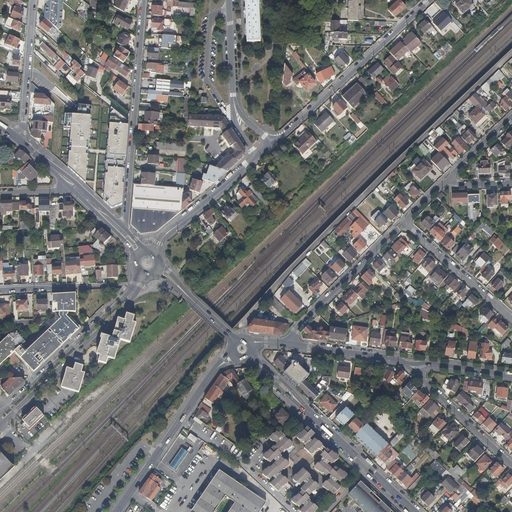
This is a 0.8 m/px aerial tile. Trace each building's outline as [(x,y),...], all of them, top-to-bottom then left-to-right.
[(63,3),(59,0),(46,0),(44,18),(54,26),(57,29),(58,30),(61,27),(63,3)] [(124,12),(129,1),(131,1),(131,0),(117,0),(114,7),(124,12)] [(244,0),(245,12),(245,28),(246,42),(261,42),(258,0),(244,0)] [(360,11),(360,6),(358,6),(358,3),(356,3),(356,0),(350,0),(350,21),(356,21),(356,14),(358,15),(358,11),(360,11)] [(395,17),(407,7),(399,0),(388,10),(388,11),(395,17)] [(463,15),(473,6),(472,5),(476,2),(473,0),(462,0),(456,7),(459,10),(463,15)] [(20,20),(24,10),(21,9),(22,6),(13,3),(12,5),(15,6),(11,17),(20,20)] [(162,17),(162,7),(161,7),(161,3),(153,3),(152,16),(159,16),(162,17)] [(454,19),(446,11),(444,13),(451,21),(454,19)] [(451,21),(444,13),(433,23),(437,28),(444,22),(443,21),(444,20),(454,30),(457,27),(451,21)] [(433,21),(427,15),(424,18),(426,20),(428,23),(429,25),(433,21)] [(127,30),(132,21),(124,17),(123,20),(116,17),(112,23),(119,27),(120,26),(127,30)] [(19,32),(23,24),(9,18),(5,27),(11,29),(12,29),(19,32)] [(171,26),(171,25),(171,23),(171,22),(170,21),(169,21),(169,20),(164,20),(152,18),(152,30),(163,31),(164,27),(168,28),(169,27),(171,26)] [(339,32),(340,23),(341,23),(341,24),(344,24),(345,21),(328,20),(328,22),(329,23),(329,25),(331,26),(331,32),(339,32)] [(426,20),(418,28),(424,34),(426,32),(429,35),(434,30),(429,25),(428,23),(426,20)] [(44,21),(40,27),(50,36),(57,29),(54,26),(53,27),(44,21)] [(405,42),(402,44),(409,52),(410,53),(411,54),(422,43),(412,33),(404,40),(405,42)] [(123,34),(119,41),(127,45),(130,39),(123,34)] [(16,49),(20,40),(10,35),(5,46),(12,50),(13,48),(16,49)] [(179,45),(179,37),(166,36),(162,35),(162,39),(162,44),(162,47),(171,47),(171,44),(179,45)] [(56,56),(42,42),(39,46),(53,59),(56,56)] [(402,44),(401,42),(390,53),(391,55),(397,62),(404,56),(405,56),(409,52),(402,44)] [(115,54),(114,57),(123,63),(130,53),(120,47),(118,49),(117,48),(114,53),(115,54)] [(65,53),(61,48),(59,50),(66,57),(68,55),(65,53)] [(157,64),(158,53),(160,53),(161,50),(150,48),(148,63),(157,64)] [(441,49),(434,56),(439,62),(446,55),(441,49)] [(116,60),(110,56),(102,51),(100,53),(114,63),(116,60)] [(19,66),(19,57),(9,52),(7,57),(12,60),(14,60),(14,65),(19,66)] [(298,59),(296,56),(295,54),(294,54),(293,56),(303,67),(304,66),(298,59)] [(338,58),(335,61),(342,69),(350,61),(347,59),(348,58),(345,55),(344,56),(342,54),(340,56),(339,55),(337,57),(338,58)] [(397,62),(391,55),(384,62),(395,73),(402,66),(399,63),(397,62)] [(74,72),(79,65),(74,61),(72,64),(74,66),(71,70),(74,72)] [(126,76),(130,70),(123,65),(122,64),(121,65),(119,63),(115,69),(126,76)] [(384,70),(377,63),(367,73),(373,80),(384,70)] [(84,74),(81,71),(81,70),(80,69),(81,67),(79,65),(74,72),(80,79),(84,74)] [(292,76),(285,66),(283,77),(283,82),(286,87),(290,83),(286,78),(287,76),(289,79),(292,76)] [(94,78),(97,70),(88,67),(87,70),(86,74),(86,76),(94,78)] [(333,74),(329,67),(321,72),(319,70),(316,73),(317,74),(315,76),(320,84),(329,78),(328,77),(333,74)] [(50,85),(57,77),(47,68),(40,75),(50,85)] [(61,80),(64,77),(58,71),(55,75),(56,75),(59,79),(61,80)] [(499,79),(503,74),(500,71),(496,74),(491,79),(493,82),(495,84),(498,82),(496,80),(498,78),(499,79)] [(307,91),(315,84),(305,72),(293,81),(297,86),(301,83),(307,91)] [(9,73),(8,81),(18,82),(19,74),(9,73)] [(391,77),(385,83),(392,91),(399,85),(391,77)] [(367,83),(361,78),(358,81),(363,86),(364,86),(367,83)] [(170,88),(170,80),(161,80),(157,80),(156,91),(156,95),(158,95),(164,96),(169,96),(170,88)] [(181,89),(181,86),(190,86),(191,82),(170,80),(170,88),(181,89)] [(119,81),(114,89),(122,96),(128,88),(119,81)] [(51,105),(51,101),(45,96),(33,85),(32,83),(31,90),(31,92),(35,92),(34,104),(51,105)] [(370,97),(357,84),(342,97),(354,110),(357,107),(358,108),(370,97)] [(511,94),(508,90),(507,91),(507,90),(503,93),(505,95),(511,102),(511,94)] [(377,92),(373,95),(382,105),(386,101),(377,92)] [(489,106),(485,101),(483,102),(476,94),(473,97),(483,107),(484,109),(487,109),(490,113),(497,107),(493,103),(489,106)] [(477,124),(486,115),(482,111),(484,109),(483,107),(473,97),(468,101),(476,110),(469,117),(477,124)] [(511,103),(506,97),(500,104),(506,111),(511,105),(511,103)] [(11,110),(12,99),(0,98),(0,107),(6,109),(6,110),(11,110)] [(338,116),(348,108),(347,108),(340,100),(331,108),(338,116)] [(88,106),(78,105),(77,116),(65,115),(63,130),(71,130),(67,168),(85,184),(88,151),(91,110),(88,110),(88,106)] [(129,121),(114,110),(109,115),(106,152),(103,200),(111,207),(122,203),(129,121)] [(156,126),(156,119),(158,119),(159,112),(153,112),(144,111),(144,121),(143,125),(153,126),(156,126)] [(459,119),(463,116),(458,111),(454,114),(459,119)] [(218,127),(219,120),(223,121),(225,120),(222,116),(188,114),(188,124),(218,127)] [(323,134),(336,123),(328,115),(316,126),(323,134)] [(39,130),(46,131),(47,122),(43,122),(34,121),(34,124),(32,124),(32,130),(31,132),(31,135),(32,136),(39,143),(41,134),(38,133),(39,130)] [(242,145),(238,139),(230,127),(227,129),(221,133),(229,145),(232,143),(236,149),(237,150),(232,154),(240,156),(241,149),(242,145)] [(445,133),(440,128),(437,131),(442,137),(445,133)] [(474,142),(477,139),(470,132),(462,139),(469,146),(472,143),(474,141),(474,142)] [(294,145),(303,155),(316,142),(308,133),(294,145)] [(502,144),(508,149),(511,145),(511,133),(510,133),(507,136),(508,137),(508,138),(502,144)] [(461,155),(469,147),(460,138),(453,144),(457,148),(456,149),(461,155)] [(458,154),(444,139),(435,148),(439,152),(441,154),(444,151),(454,161),(457,157),(456,156),(458,154)] [(186,151),(186,144),(184,144),(157,142),(156,150),(186,151)] [(491,152),(497,158),(504,152),(498,145),(491,152)] [(18,160),(24,152),(20,150),(14,157),(18,160)] [(28,163),(32,159),(24,152),(18,160),(17,161),(23,167),(27,164),(28,163)] [(225,171),(240,158),(240,156),(232,154),(230,156),(227,154),(214,167),(225,171)] [(451,165),(441,154),(439,156),(442,160),(439,162),(438,161),(435,165),(442,172),(447,167),(448,168),(451,165)] [(158,165),(159,157),(149,156),(148,164),(158,165)] [(184,174),(185,159),(178,158),(177,173),(182,173),(184,174)] [(435,170),(425,160),(413,172),(420,180),(429,172),(430,174),(435,170)] [(479,165),(479,174),(492,173),(492,165),(489,165),(489,161),(483,161),(483,165),(479,165)] [(511,178),(510,162),(505,163),(505,166),(499,166),(500,175),(505,174),(506,178),(508,178),(511,178)] [(38,175),(35,171),(30,166),(30,167),(27,164),(23,167),(17,172),(17,176),(18,179),(25,179),(27,177),(31,182),(32,180),(35,181),(37,179),(37,176),(38,175)] [(214,167),(211,166),(209,171),(211,172),(210,176),(208,175),(208,176),(206,181),(215,184),(228,172),(225,171),(214,167)] [(269,187),(276,180),(270,173),(269,172),(265,177),(266,178),(263,180),(269,187)] [(422,181),(430,174),(429,172),(420,180),(422,181)] [(159,187),(159,175),(143,173),(141,185),(145,185),(159,187)] [(261,194),(252,185),(252,184),(245,176),(241,180),(246,186),(248,188),(249,187),(265,206),(269,203),(261,194)] [(199,193),(203,182),(193,179),(190,190),(199,193)] [(183,194),(183,189),(181,189),(159,187),(145,185),(141,185),(134,184),(134,185),(133,199),(182,204),(183,194)] [(414,200),(423,192),(415,184),(413,187),(414,187),(410,192),(411,193),(410,193),(409,194),(414,200)] [(257,203),(243,188),(239,192),(242,196),(236,202),(233,199),(230,202),(233,206),(236,208),(239,205),(241,208),(248,202),(253,207),(257,203)] [(442,203),(447,198),(442,193),(437,198),(441,202),(442,203)] [(511,193),(500,193),(501,211),(508,211),(508,201),(511,200),(511,193)] [(182,211),(192,202),(189,199),(189,195),(183,194),(182,204),(182,211)] [(468,195),(452,195),(453,205),(457,205),(458,203),(463,203),(463,204),(468,205),(468,195)] [(480,204),(480,195),(468,195),(468,205),(480,204)] [(72,210),(72,203),(71,203),(70,196),(67,196),(67,203),(64,203),(64,204),(59,204),(60,211),(64,211),(64,217),(73,216),(73,211),(72,210)] [(497,207),(497,196),(491,196),(491,197),(487,197),(487,201),(485,201),(485,205),(487,205),(487,209),(492,209),(492,207),(497,207)] [(409,205),(403,198),(400,201),(399,200),(397,202),(398,203),(398,204),(404,210),(409,205)] [(160,229),(182,211),(182,204),(133,199),(130,225),(134,228),(135,226),(140,230),(139,232),(140,233),(141,235),(156,233),(160,229)] [(13,209),(13,203),(13,201),(1,201),(1,203),(1,209),(7,209),(12,209),(13,209)] [(50,208),(50,201),(39,201),(39,210),(43,210),(43,208),(46,208),(46,210),(50,209),(50,208)] [(36,212),(35,205),(31,205),(29,204),(28,206),(26,204),(26,202),(20,202),(20,210),(23,210),(28,210),(28,212),(30,214),(36,214),(36,212)] [(358,212),(365,205),(363,203),(356,210),(358,212)] [(224,210),(221,213),(229,222),(237,215),(229,205),(224,210)] [(392,222),(400,214),(392,206),(382,215),(387,220),(389,218),(392,222)] [(215,221),(211,216),(215,214),(212,209),(204,216),(211,225),(215,221)] [(367,225),(354,212),(335,231),(341,237),(351,228),(355,232),(354,234),(356,237),(367,225)] [(388,224),(387,223),(389,221),(387,220),(382,215),(375,222),(381,228),(383,226),(385,227),(388,224)] [(430,232),(436,225),(436,224),(429,217),(422,224),(430,232)] [(483,223),(479,227),(490,237),(494,233),(483,223)] [(210,235),(213,231),(208,226),(205,229),(206,231),(205,232),(208,236),(209,234),(210,235)] [(437,236),(442,231),(438,227),(436,228),(435,228),(435,227),(430,232),(431,233),(433,235),(432,236),(435,238),(437,236)] [(98,240),(106,233),(101,229),(99,231),(96,228),(91,233),(98,240)] [(213,235),(219,242),(228,235),(222,228),(213,235)] [(462,231),(458,228),(453,233),(452,233),(456,237),(462,231)] [(441,242),(446,237),(445,236),(446,235),(442,231),(437,236),(435,238),(438,241),(439,240),(441,242)] [(104,245),(111,237),(106,233),(98,240),(94,245),(89,246),(91,248),(93,248),(94,246),(97,248),(101,252),(99,255),(100,255),(99,256),(98,257),(100,259),(101,259),(108,251),(105,249),(106,248),(104,247),(105,245),(104,245)] [(506,243),(495,233),(488,240),(500,250),(506,243)] [(64,248),(63,235),(47,237),(48,247),(54,246),(54,248),(62,248),(63,247),(64,248)] [(360,253),(369,244),(363,237),(360,240),(358,238),(354,242),(356,244),(353,247),(360,253)] [(449,238),(443,245),(450,251),(456,244),(449,238)] [(399,256),(409,246),(406,244),(407,243),(402,239),(391,249),(392,250),(399,256)] [(330,246),(325,241),(321,245),(326,250),(330,246)] [(475,250),(467,243),(465,245),(473,252),(475,250)] [(473,252),(465,245),(462,249),(470,256),(473,252)] [(345,253),(343,255),(350,263),(357,256),(350,248),(348,250),(345,247),(342,250),(345,253)] [(455,256),(460,250),(457,247),(452,253),(455,256)] [(470,256),(462,249),(456,256),(463,262),(463,261),(466,258),(467,259),(470,256)] [(395,261),(399,256),(392,250),(385,258),(394,267),(397,264),(394,261),(395,261)] [(427,256),(421,250),(414,257),(421,263),(427,256)] [(490,261),(491,260),(480,250),(474,256),(477,259),(475,262),(483,269),(490,261)] [(96,266),(95,256),(84,257),(84,268),(96,267),(96,266)] [(394,267),(385,258),(382,260),(391,269),(394,267)] [(47,265),(46,259),(34,260),(35,276),(44,275),(43,268),(47,267),(47,265)] [(309,269),(312,265),(307,260),(304,263),(309,269)] [(380,260),(374,267),(380,274),(382,272),(383,273),(385,271),(384,270),(384,269),(385,271),(386,269),(385,268),(387,266),(383,262),(380,260)] [(427,270),(430,273),(436,266),(429,260),(425,264),(429,267),(428,268),(427,270)] [(339,274),(346,267),(340,261),(337,263),(336,263),(334,264),(333,264),(334,266),(333,267),(331,265),(329,267),(331,270),(333,268),(339,274)] [(81,268),(81,262),(71,263),(71,264),(65,264),(66,273),(70,273),(70,272),(74,272),(74,273),(81,272),(81,268)] [(62,274),(61,267),(60,267),(60,265),(47,265),(47,267),(48,274),(62,274)] [(29,276),(28,266),(20,266),(18,266),(19,277),(29,276)] [(118,278),(118,266),(107,266),(108,278),(118,278)] [(329,284),(336,277),(330,270),(331,270),(329,267),(327,269),(329,271),(323,278),(329,284)] [(296,277),(301,272),(298,268),(293,273),(293,274),(296,277)] [(448,277),(439,269),(431,278),(440,286),(442,284),(445,281),(448,277)] [(482,277),(488,282),(495,275),(489,269),(487,271),(485,269),(480,274),(483,276),(482,277)] [(371,282),(376,277),(370,270),(362,278),(370,286),(373,283),(371,282)] [(197,285),(206,276),(203,273),(200,275),(198,273),(192,279),(197,285)] [(453,291),(459,284),(451,277),(447,283),(445,281),(442,284),(445,286),(446,285),(448,287),(447,288),(449,289),(450,288),(453,291)] [(498,292),(504,285),(496,277),(489,284),(498,292)] [(323,285),(319,281),(314,286),(313,285),(310,289),(316,296),(320,292),(318,290),(323,285)] [(361,299),(370,290),(363,283),(359,287),(361,288),(356,293),(359,297),(361,299)] [(465,294),(467,291),(461,286),(451,296),(454,299),(457,297),(458,295),(462,298),(465,294)] [(351,305),(359,297),(354,292),(352,290),(344,298),(351,305)] [(69,312),(71,312),(76,312),(76,303),(75,303),(75,301),(76,301),(76,293),(71,294),(53,295),(53,312),(59,312),(60,317),(61,318),(62,317),(63,318),(51,331),(63,344),(72,336),(81,327),(75,321),(71,317),(69,319),(67,316),(69,314),(69,312)] [(298,304),(287,293),(280,299),(287,307),(291,303),(295,307),(298,304)] [(407,302),(398,293),(395,297),(402,304),(407,302)] [(94,312),(102,304),(95,296),(90,301),(89,300),(86,303),(83,306),(85,307),(84,308),(93,316),(96,313),(94,312)] [(480,303),(472,296),(463,306),(465,308),(471,302),(476,307),(480,303)] [(290,313),(274,297),(270,302),(285,318),(290,313)] [(28,309),(27,303),(17,304),(17,313),(30,312),(29,309),(28,309)] [(48,313),(47,303),(37,304),(38,313),(48,313)] [(343,316),(349,309),(342,303),(336,309),(343,316)] [(0,318),(11,318),(10,304),(0,304),(0,318)] [(421,308),(419,321),(424,320),(424,322),(428,321),(428,323),(432,322),(432,314),(430,313),(421,308)] [(488,327),(495,319),(492,317),(494,316),(487,309),(485,311),(484,309),(481,313),(484,317),(481,320),(486,325),(483,329),(485,331),(487,329),(488,327)] [(130,342),(135,323),(133,322),(135,316),(127,313),(125,319),(120,318),(117,322),(113,337),(120,339),(130,342)] [(273,336),(276,323),(264,321),(266,317),(264,316),(263,315),(261,313),(255,321),(249,328),(250,332),(273,336)] [(509,330),(501,322),(500,323),(496,318),(495,319),(488,327),(493,332),(495,329),(503,337),(509,330)] [(289,330),(289,325),(276,323),(273,336),(274,336),(279,336),(283,335),(284,330),(288,331),(289,330)] [(329,339),(330,333),(320,332),(319,334),(312,332),(315,330),(310,325),(306,329),(301,334),(302,334),(309,335),(308,340),(318,342),(318,340),(319,339),(322,339),(321,341),(329,342),(329,339)] [(47,327),(34,339),(29,345),(31,348),(26,353),(21,358),(35,372),(63,344),(51,331),(47,327)] [(355,327),(353,341),(368,343),(370,329),(355,327)] [(347,342),(348,330),(331,328),(330,333),(329,339),(347,342)] [(23,349),(26,346),(24,344),(26,342),(24,340),(26,338),(25,337),(23,339),(15,330),(0,344),(0,369),(3,366),(1,365),(14,352),(21,358),(26,353),(23,349)] [(397,347),(398,339),(394,339),(395,333),(388,332),(388,335),(387,346),(386,347),(392,348),(392,347),(397,347)] [(115,356),(120,339),(113,337),(103,334),(99,347),(101,348),(99,354),(101,355),(99,361),(107,364),(109,357),(113,359),(114,356),(115,356)] [(380,346),(382,336),(372,334),(371,335),(370,344),(380,346)] [(413,350),(413,344),(410,344),(411,341),(409,341),(410,338),(408,338),(408,339),(402,338),(400,350),(403,350),(404,349),(413,350)] [(505,350),(511,342),(511,341),(509,338),(502,346),(505,350)] [(460,351),(461,343),(451,341),(450,348),(447,348),(446,356),(454,357),(455,350),(460,351)] [(426,352),(427,343),(417,342),(417,345),(416,351),(422,352),(422,351),(426,352)] [(470,343),(470,346),(468,359),(476,360),(478,347),(478,344),(470,343)] [(489,351),(482,350),(480,359),(486,361),(487,354),(488,354),(489,351)] [(511,365),(511,364),(511,355),(504,354),(504,355),(502,364),(511,365)] [(291,366),(282,356),(275,363),(285,373),(291,366)] [(311,375),(312,365),(309,365),(309,367),(305,371),(299,365),(297,362),(292,361),(291,366),(285,373),(300,387),(305,382),(311,375)] [(79,394),(81,390),(83,381),(82,381),(84,374),(82,374),(84,367),(75,365),(73,371),(69,370),(66,373),(64,382),(65,382),(62,389),(76,393),(79,394)] [(340,368),(338,378),(350,380),(352,369),(340,368)] [(362,375),(363,369),(356,368),(353,383),(360,384),(361,381),(359,380),(359,375),(362,375)] [(389,385),(395,375),(386,369),(385,376),(387,377),(385,380),(387,382),(387,384),(389,385)] [(240,382),(232,370),(228,370),(221,375),(228,381),(230,379),(231,379),(235,385),(240,382)] [(405,377),(402,373),(395,380),(401,385),(404,382),(402,380),(405,377)] [(221,391),(228,381),(221,375),(213,385),(221,391)] [(307,384),(314,375),(311,375),(305,382),(307,384)] [(320,396),(331,385),(331,379),(322,378),(322,384),(315,391),(320,396)] [(256,396),(245,379),(240,382),(235,385),(246,402),(249,400),(256,396)] [(455,381),(452,380),(448,388),(456,393),(461,384),(458,383),(458,381),(455,380),(455,381)] [(8,400),(24,384),(22,382),(10,382),(10,385),(8,385),(1,391),(8,400)] [(307,384),(305,382),(300,387),(315,402),(320,396),(315,391),(307,384)] [(482,395),(484,384),(469,382),(469,383),(465,382),(464,384),(465,385),(464,386),(464,391),(463,391),(468,393),(469,390),(477,391),(477,394),(482,395)] [(412,399),(419,392),(410,383),(402,392),(411,400),(412,399)] [(212,404),(221,391),(213,385),(204,398),(212,404)] [(509,390),(498,388),(497,397),(501,397),(500,399),(503,400),(503,398),(508,399),(509,390)] [(430,399),(426,395),(425,396),(419,392),(412,399),(416,403),(418,401),(424,406),(430,399)] [(472,401),(463,392),(456,399),(461,403),(460,404),(463,407),(464,406),(471,412),(474,409),(471,406),(472,404),(470,403),(472,401)] [(357,403),(361,399),(352,394),(350,397),(357,403)] [(328,395),(321,403),(331,412),(338,405),(328,395)] [(442,411),(431,401),(422,410),(425,414),(427,412),(431,417),(434,414),(437,417),(442,411)] [(211,410),(204,405),(201,409),(202,410),(208,414),(211,410)] [(341,420),(349,411),(342,405),(335,413),(331,417),(338,423),(341,420)] [(35,416),(41,411),(36,406),(31,412),(35,416)] [(291,418),(281,408),(274,417),(284,425),(291,418)] [(489,415),(482,408),(478,412),(485,420),(489,415)] [(208,415),(208,414),(202,410),(202,411),(199,410),(194,417),(199,420),(200,419),(201,418),(202,417),(205,419),(208,415)] [(37,423),(42,419),(45,415),(41,411),(35,416),(31,412),(28,414),(33,419),(26,426),(30,430),(37,423)] [(485,420),(478,412),(474,416),(483,424),(486,420),(485,420)] [(26,426),(33,419),(28,414),(22,420),(23,421),(21,424),(24,427),(26,426)] [(203,422),(199,420),(194,417),(192,420),(201,425),(202,423),(203,422)] [(439,418),(433,424),(440,431),(447,424),(443,421),(442,422),(439,418)] [(363,429),(365,427),(356,419),(349,426),(358,434),(363,429)] [(488,421),(484,425),(491,432),(497,425),(492,420),(490,422),(488,421)] [(459,433),(452,426),(453,425),(454,424),(452,422),(441,434),(443,435),(450,442),(459,433)] [(440,431),(433,424),(429,428),(429,430),(435,435),(436,435),(440,431)] [(509,442),(511,439),(511,433),(501,424),(495,431),(500,435),(501,434),(509,442)] [(314,440),(317,437),(309,429),(307,432),(303,435),(302,436),(300,437),(299,439),(299,440),(302,443),(304,443),(307,446),(311,442),(312,442),(314,440)] [(362,442),(369,435),(363,429),(358,434),(356,436),(362,442)] [(277,440),(283,434),(279,431),(278,433),(276,431),(273,435),(271,434),(268,437),(268,439),(271,441),(272,441),(274,441),(276,444),(274,447),(280,454),(284,450),(284,451),(285,451),(287,448),(288,448),(292,445),(291,443),(289,440),(287,440),(284,438),(280,443),(277,440)] [(366,446),(373,438),(369,435),(362,442),(366,446)] [(450,442),(443,435),(439,439),(446,446),(450,442)] [(469,442),(463,437),(455,445),(461,451),(469,442)] [(367,447),(374,439),(373,438),(366,446),(367,447)] [(385,449),(374,439),(367,447),(378,457),(385,449)] [(324,447),(324,446),(321,443),(319,443),(317,441),(316,441),(314,444),(312,445),(311,445),(306,450),(312,456),(315,453),(316,453),(319,451),(321,450),(324,447)] [(393,457),(391,454),(392,453),(390,452),(389,453),(387,450),(389,448),(390,449),(394,445),(391,443),(386,448),(385,449),(378,457),(377,457),(388,467),(390,466),(395,461),(392,458),(393,457)] [(276,459),(280,455),(280,454),(274,447),(273,446),(266,453),(264,453),(262,456),(262,458),(265,461),(266,460),(270,463),(271,462),(273,459),(274,458),(276,459)] [(484,453),(476,446),(468,454),(476,462),(484,453)] [(436,461),(443,453),(439,449),(435,453),(428,447),(425,450),(435,460),(436,461)] [(175,472),(186,454),(181,449),(169,467),(175,472)] [(340,458),(338,456),(336,454),(335,454),(333,452),(331,452),(328,450),(327,450),(324,453),(322,456),(324,458),(327,461),(328,461),(330,463),(333,465),(335,462),(337,462),(339,460),(340,458)] [(0,474),(12,464),(9,461),(0,452),(0,474)] [(276,463),(281,458),(281,456),(280,455),(276,459),(274,458),(273,459),(273,460),(275,462),(276,463)] [(492,461),(485,455),(477,464),(484,472),(489,466),(488,465),(492,461)] [(286,468),(289,465),(288,463),(286,461),(284,461),(281,458),(276,463),(275,462),(273,465),(272,465),(279,472),(280,473),(284,469),(286,468)] [(398,479),(404,472),(404,471),(403,472),(402,470),(404,468),(399,463),(398,464),(395,461),(390,466),(388,467),(387,468),(387,469),(398,479)] [(442,466),(436,461),(433,464),(440,471),(436,475),(439,478),(446,470),(442,466)] [(331,468),(328,465),(327,466),(323,462),(320,465),(318,465),(316,467),(316,469),(318,472),(320,472),(323,475),(324,474),(327,477),(330,475),(333,470),(331,468)] [(504,470),(497,463),(489,472),(496,479),(504,470)] [(440,471),(433,464),(428,469),(438,479),(439,478),(436,475),(440,471)] [(273,478),(278,473),(279,472),(272,465),(271,466),(270,466),(266,471),(264,471),(261,473),(261,475),(264,478),(266,478),(269,481),(270,480),(272,478),(273,478)] [(460,471),(461,469),(458,466),(454,469),(452,468),(451,469),(448,471),(448,472),(451,475),(456,479),(458,481),(461,478),(458,476),(456,474),(460,471)] [(348,476),(345,473),(343,473),(340,470),(339,470),(336,468),(333,470),(330,475),(332,477),(336,480),(338,481),(341,484),(343,481),(345,481),(348,478),(348,476)] [(309,477),(310,476),(302,469),(296,476),(295,475),(292,478),(292,480),(295,483),(297,483),(299,485),(300,485),(302,482),(304,481),(305,481),(309,477)] [(259,511),(266,503),(219,471),(191,511),(192,511),(259,511)] [(447,471),(441,477),(445,481),(449,478),(451,475),(448,472),(447,471)] [(409,489),(419,478),(421,477),(417,474),(411,480),(404,472),(398,479),(409,489)] [(160,488),(157,486),(161,480),(152,474),(139,493),(151,501),(160,488)] [(511,484),(511,477),(509,474),(502,481),(509,487),(511,484)] [(285,487),(287,484),(287,482),(284,479),(283,479),(280,476),(276,480),(275,480),(273,482),(270,486),(277,493),(283,486),(285,487)] [(412,493),(425,479),(422,476),(421,477),(419,478),(409,489),(412,493)] [(160,483),(169,489),(173,483),(164,477),(160,483)] [(481,488),(488,481),(483,477),(477,483),(481,488)] [(458,481),(456,479),(453,482),(449,478),(445,481),(442,484),(451,493),(454,490),(457,492),(463,486),(462,485),(461,484),(458,481)] [(315,491),(318,488),(318,486),(315,483),(313,483),(310,480),(306,485),(305,485),(303,487),(300,490),(301,491),(308,498),(314,491),(315,491)] [(334,496),(342,488),(339,486),(336,484),(335,485),(331,480),(327,483),(326,483),(323,486),(324,488),(326,491),(329,491),(334,496)] [(392,511),(393,511),(386,505),(384,505),(383,503),(383,502),(381,504),(370,494),(372,492),(366,486),(364,486),(363,483),(361,482),(349,494),(367,511),(392,511)] [(471,489),(464,482),(462,485),(463,486),(469,491),(471,489)] [(294,489),(288,483),(287,484),(285,487),(284,487),(290,493),(294,489)] [(421,500),(428,492),(427,491),(424,488),(416,495),(420,499),(421,500)] [(483,498),(475,491),(473,491),(471,489),(469,491),(471,494),(472,495),(474,497),(480,502),(483,498)] [(307,500),(309,499),(308,498),(301,491),(301,492),(295,499),(293,498),(291,501),(291,502),(292,504),(294,505),(296,505),(298,508),(299,507),(301,505),(303,503),(304,504),(307,500)] [(457,508),(471,494),(469,491),(456,504),(455,506),(457,508)] [(428,492),(421,500),(429,507),(436,499),(434,497),(435,495),(433,493),(434,492),(433,492),(431,495),(428,492)] [(314,511),(316,511),(316,508),(314,506),(312,506),(309,503),(305,508),(304,507),(302,509),(299,511),(314,511)]
